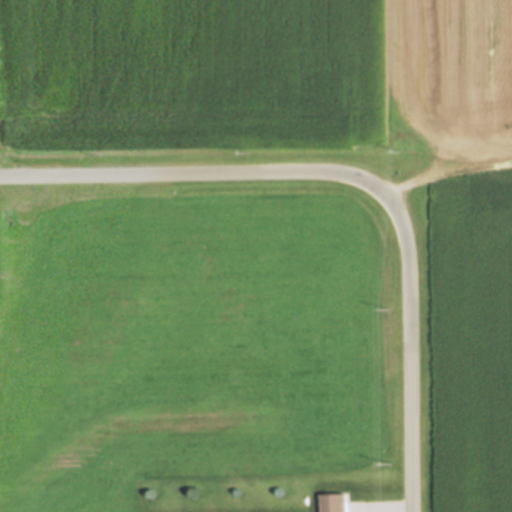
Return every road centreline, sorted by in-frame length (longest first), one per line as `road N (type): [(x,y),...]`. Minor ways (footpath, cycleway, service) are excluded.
road 1 (residential): [(412,511),(406,241),(397,206),(380,189),(330,171),(0,174)]
road 2 (track): [(511,160),(380,189)]
